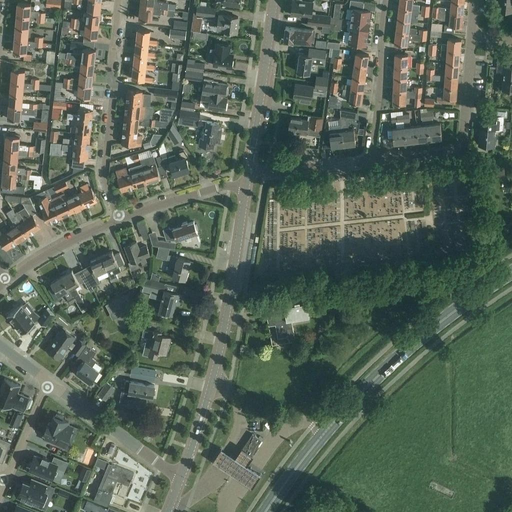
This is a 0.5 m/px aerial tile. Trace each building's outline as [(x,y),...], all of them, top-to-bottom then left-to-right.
[(80,0),(80,3),(88,4),(87,12),(100,13),(101,1),(94,0),(80,0)] [(141,0),(140,7),(153,8),(161,9),(168,10),(168,9),(169,3),(157,2),(157,0),(141,0)] [(292,0),(291,10),(293,10),(293,15),(308,17),(307,23),(309,23),(329,25),(330,16),(315,14),(315,11),(311,11),(312,2),(303,1),(301,0),(292,0)] [(370,10),(363,9),(364,1),(353,0),(349,0),(349,8),(352,8),(351,20),(369,22),(368,22),(370,10)] [(412,0),(400,0),(399,7),(412,9),(419,10),(420,5),(412,4),(412,0)] [(511,0),(499,0),(499,10),(499,7),(511,8),(511,0)] [(440,7),(440,12),(463,15),(464,3),(451,1),(451,8),(440,7)] [(30,4),(17,3),(16,15),(29,16),(37,17),(37,12),(38,12),(30,11),(30,4)] [(193,14),(215,17),(217,7),(198,5),(195,5),(193,14)] [(153,8),(140,7),(139,19),(152,20),(153,14),(161,14),(161,13),(161,9),(153,8)] [(412,9),(399,7),(398,19),(410,21),(412,9)] [(86,19),(78,18),(78,23),(98,26),(100,13),(87,12),(86,19)] [(439,18),(439,20),(450,20),(449,25),(445,25),(444,32),(454,33),(455,26),(462,27),(463,15),(440,12),(439,18)] [(16,15),(15,27),(28,29),(29,16),(16,15)] [(223,31),(236,33),(238,17),(225,15),(219,15),(217,28),(224,29),(223,31)] [(191,30),(200,32),(202,18),(193,17),(191,30)] [(410,21),(398,19),(396,31),(416,34),(417,28),(409,27),(410,21)] [(173,28),(187,29),(188,22),(174,20),(173,28)] [(369,22),(351,20),(349,31),(368,34),(369,22)] [(98,26),(78,23),(77,28),(77,29),(85,30),(84,37),(97,38),(98,26)] [(430,25),(430,39),(443,38),(443,31),(435,31),(435,24),(430,25)] [(15,27),(14,40),(27,41),(28,29),(15,27)] [(284,40),(311,43),(313,30),(285,27),(284,40)] [(187,30),(170,28),(169,37),(186,39),(187,30)] [(138,29),(136,42),(148,44),(148,45),(156,46),(157,41),(149,40),(150,31),(138,29)] [(368,34),(349,31),(348,43),(365,45),(367,34),(368,34)] [(396,31),(394,44),(407,45),(408,39),(419,40),(419,35),(416,34),(396,31)] [(442,45),(441,51),(460,52),(461,40),(448,39),(448,45),(442,45)] [(13,52),(23,53),(23,60),(31,60),(32,53),(26,53),(27,46),(35,46),(35,41),(27,41),(14,40),(13,52)] [(70,40),(70,47),(82,48),(83,41),(70,40)] [(136,42),(135,55),(147,56),(147,57),(155,58),(155,53),(147,53),(148,45),(148,44),(136,42)] [(233,54),(227,53),(229,45),(217,43),(216,49),(211,49),(210,56),(215,57),(214,65),(231,68),(233,54)] [(74,59),(94,61),(96,49),(83,48),(82,53),(67,52),(67,54),(67,58),(73,59),(74,59)] [(326,51),(310,48),(309,56),(300,54),(299,64),(296,64),(295,70),(298,70),(298,72),(310,74),(312,62),(313,63),(317,64),(319,63),(324,64),(326,51)] [(55,51),(47,50),(46,63),(54,64),(55,51)] [(460,52),(441,51),(441,56),(447,56),(446,63),(459,64),(460,52)] [(351,60),(350,65),(367,67),(369,55),(356,53),(355,61),(351,60)] [(394,66),(407,67),(408,55),(395,54),(394,66)] [(135,55),(133,67),(145,68),(145,70),(153,71),(154,66),(146,65),(147,57),(147,56),(135,55)] [(80,71),(80,72),(93,74),(94,61),(74,59),(73,63),(73,64),(74,64),(74,70),(80,71)] [(511,66),(511,60),(499,59),(497,72),(504,72),(502,89),(503,90),(503,87),(511,87),(511,66)] [(203,71),(204,63),(187,61),(186,69),(203,71)] [(458,77),(459,64),(446,63),(445,76),(458,77)] [(47,64),(44,70),(50,73),(53,68),(47,64)] [(367,67),(350,65),(349,70),(354,71),(353,77),(365,79),(367,67)] [(407,67),(394,66),(394,78),(407,79),(407,67)] [(145,68),(133,67),(132,80),(144,81),(144,82),(152,83),(152,79),(144,78),(145,70),(145,68)] [(11,81),(24,83),(25,70),(12,69),(11,81)] [(203,72),(186,70),(185,78),(202,80),(203,72)] [(79,78),(71,77),(71,78),(70,83),(92,86),(93,74),(80,72),(79,78)] [(434,75),(434,80),(445,81),(444,86),(457,87),(458,77),(445,76),(434,75)] [(346,84),(345,89),(363,92),(365,79),(353,77),(352,85),(346,84)] [(394,78),(393,91),(406,91),(407,79),(394,78)] [(205,79),(202,94),(225,98),(225,95),(227,96),(228,95),(229,90),(228,89),(226,88),(227,85),(213,83),(214,81),(205,79)] [(24,83),(11,81),(10,93),(23,94),(23,89),(32,90),(32,88),(31,88),(31,83),(24,83)] [(70,83),(70,88),(78,89),(77,97),(90,99),(92,86),(70,83)] [(312,99),(313,86),(296,84),(295,87),(295,88),(294,92),(294,93),(294,97),(301,97),(300,102),(310,103),(311,99),(312,99)] [(457,87),(444,86),(443,97),(437,97),(437,102),(456,104),(456,99),(457,87)] [(178,90),(168,89),(155,87),(154,95),(167,96),(177,98),(178,90)] [(345,89),(344,89),(343,95),(348,95),(347,101),(349,101),(349,102),(361,104),(363,92),(345,89)] [(151,94),(142,93),(142,91),(128,90),(126,103),(146,106),(147,106),(150,106),(151,94)] [(393,91),(393,104),(406,104),(406,97),(414,97),(415,92),(406,91),(393,91)] [(23,94),(10,93),(8,106),(22,107),(23,94)] [(225,98),(202,94),(201,102),(209,104),(208,109),(225,112),(227,99),(225,98)] [(56,119),(57,108),(66,109),(67,102),(53,100),(51,118),(56,119)] [(126,103),(125,117),(139,118),(146,119),(149,119),(152,119),(153,107),(150,106),(147,106),(146,106),(126,103)] [(181,109),(194,111),(195,105),(181,103),(181,109)] [(22,107),(8,106),(7,119),(21,120),(21,113),(30,114),(30,113),(29,113),(30,108),(30,107),(22,107)] [(328,107),(328,115),(335,115),(336,107),(328,107)] [(75,115),(75,121),(92,123),(93,110),(78,108),(78,115),(75,115)] [(165,121),(169,121),(175,109),(166,108),(164,121),(165,121)] [(181,109),(179,117),(191,119),(192,117),(199,118),(200,112),(194,111),(181,109)] [(340,109),(340,112),(340,114),(341,118),(341,124),(342,125),(344,145),(356,144),(354,129),(348,130),(347,119),(358,118),(358,112),(340,109)] [(404,121),(403,115),(403,111),(393,112),(393,116),(391,116),(392,122),(396,122),(398,122),(404,121)] [(308,120),(291,117),(291,120),(290,122),(289,125),(290,126),(289,130),(298,131),(298,133),(306,135),(307,127),(321,129),(323,118),(309,115),(308,120)] [(481,121),(479,145),(480,145),(480,142),(494,143),(494,146),(496,129),(502,129),(503,116),(490,115),(490,122),(481,121)] [(139,118),(125,117),(123,130),(138,132),(139,124),(148,125),(149,119),(146,119),(139,118)] [(440,123),(433,124),(432,118),(428,119),(430,140),(442,138),(440,123)] [(63,119),(63,124),(74,125),(74,126),(77,126),(76,133),(90,135),(92,123),(75,121),(63,119)] [(422,125),(416,126),(418,141),(430,140),(428,119),(422,119),(422,125)] [(218,132),(219,123),(207,121),(199,120),(198,126),(206,127),(205,139),(201,138),(200,146),(214,148),(215,141),(221,142),(221,141),(219,141),(220,133),(222,133),(218,132)] [(416,126),(410,127),(409,120),(404,121),(406,142),(418,141),(416,126)] [(34,121),(34,129),(47,130),(47,123),(34,121)] [(396,128),(392,129),(394,144),(406,142),(404,121),(398,122),(396,122),(396,128)] [(183,138),(173,123),(168,133),(175,143),(183,138)] [(325,129),(323,143),(331,142),(331,147),(344,145),(342,125),(341,124),(329,126),(330,129),(325,129)] [(122,144),(136,146),(141,147),(142,136),(137,136),(138,132),(123,130),(122,144)] [(76,133),(75,140),(63,138),(63,143),(72,144),(72,145),(89,147),(90,135),(76,133)] [(5,148),(26,150),(26,146),(26,145),(19,144),(20,137),(6,136),(5,148)] [(26,146),(26,150),(32,150),(33,150),(44,151),(45,139),(37,138),(36,146),(26,146)] [(62,154),(62,149),(63,143),(51,142),(50,153),(62,154)] [(160,153),(166,150),(163,143),(157,146),(160,153)] [(63,144),(62,149),(74,150),(73,158),(72,167),(83,168),(84,168),(85,159),(87,159),(89,147),(72,145),(63,144)] [(26,150),(5,148),(4,160),(18,161),(18,155),(25,155),(26,150)] [(181,175),(181,172),(190,170),(186,159),(189,158),(184,150),(179,152),(182,159),(177,160),(175,155),(169,157),(174,175),(175,174),(177,176),(181,175)] [(134,162),(140,160),(138,153),(132,155),(134,162)] [(154,156),(140,160),(148,183),(161,179),(154,156)] [(18,161),(4,160),(3,172),(17,173),(24,174),(24,169),(25,169),(25,168),(17,167),(18,161)] [(148,183),(140,160),(141,164),(129,168),(130,174),(135,188),(148,183)] [(130,174),(129,174),(127,175),(127,173),(126,168),(116,171),(118,178),(117,178),(122,192),(135,188),(130,174)] [(17,173),(3,172),(2,185),(8,185),(7,192),(13,193),(13,192),(24,193),(25,186),(16,185),(17,173)] [(60,184),(63,190),(69,187),(66,181),(60,184)] [(63,190),(60,184),(54,186),(57,193),(63,190)] [(79,193),(85,207),(98,201),(92,188),(89,189),(87,184),(80,187),(83,192),(79,193)] [(79,193),(67,199),(73,212),(85,207),(79,193)] [(64,194),(53,199),(52,199),(60,218),(73,212),(67,199),(64,194)] [(47,197),(40,200),(38,200),(43,210),(42,211),(48,224),(60,218),(52,199),(53,199),(52,199),(48,200),(47,197)] [(37,212),(33,204),(22,203),(24,207),(15,213),(29,235),(41,228),(33,215),(37,212)] [(7,213),(16,226),(10,230),(18,242),(29,235),(15,213),(12,209),(7,213)] [(176,239),(177,241),(181,242),(182,238),(197,233),(196,230),(198,230),(196,224),(195,225),(194,222),(187,224),(187,222),(182,223),(182,224),(180,224),(181,227),(179,228),(179,227),(170,230),(169,228),(163,230),(166,239),(174,240),(176,239)] [(18,242),(10,230),(6,232),(4,228),(0,230),(0,235),(0,236),(0,240),(6,250),(18,242)] [(147,246),(139,249),(136,242),(125,246),(131,261),(128,262),(131,270),(140,266),(140,264),(146,262),(144,258),(150,255),(147,246)] [(159,246),(156,257),(167,260),(168,255),(171,248),(168,247),(160,246),(159,246)] [(112,251),(101,256),(107,270),(109,276),(115,274),(121,271),(119,267),(124,264),(120,253),(114,256),(112,251)] [(171,261),(167,275),(186,280),(190,261),(168,255),(167,260),(171,261)] [(92,265),(83,270),(91,286),(99,283),(96,275),(107,270),(101,256),(90,261),(92,265)] [(335,270),(336,278),(336,279),(352,277),(351,268),(335,270)] [(72,271),(61,277),(72,295),(75,301),(81,310),(86,307),(74,287),(80,283),(85,283),(90,292),(92,290),(92,291),(93,290),(91,286),(83,270),(74,274),(72,271)] [(61,277),(51,283),(58,296),(63,293),(66,298),(72,295),(61,277)] [(182,294),(165,290),(164,289),(166,284),(145,279),(142,290),(150,292),(149,296),(163,300),(160,313),(161,316),(167,318),(169,316),(170,314),(173,314),(176,302),(180,303),(182,294)] [(72,295),(66,298),(70,304),(75,301),(72,295)] [(113,301),(121,316),(132,310),(124,295),(113,301)] [(285,312),(267,315),(269,315),(270,322),(268,322),(269,325),(276,324),(278,338),(287,336),(290,341),(295,340),(292,319),(309,316),(307,302),(284,306),(285,312)] [(41,316),(36,312),(30,316),(21,304),(7,315),(22,333),(35,323),(35,322),(38,319),(38,320),(46,326),(54,313),(47,308),(41,316)] [(59,359),(70,344),(75,337),(63,328),(60,332),(59,332),(57,335),(58,335),(47,350),(59,359)] [(143,355),(149,357),(157,359),(159,351),(166,352),(170,336),(161,333),(162,332),(155,330),(154,332),(144,329),(143,336),(149,338),(147,346),(145,347),(143,355)] [(78,355),(85,347),(87,344),(80,339),(72,350),(78,355)] [(99,371),(93,367),(97,361),(92,358),(97,352),(87,345),(74,364),(78,367),(78,368),(80,369),(77,372),(84,377),(83,379),(89,384),(90,382),(91,382),(99,371)] [(120,369),(127,370),(128,363),(121,362),(120,369)] [(135,368),(133,377),(156,381),(157,372),(135,368)] [(0,388),(0,402),(11,407),(12,405),(24,410),(29,397),(17,392),(20,384),(4,378),(0,388)] [(127,381),(126,389),(125,393),(122,393),(120,403),(128,405),(129,399),(137,400),(136,403),(146,405),(147,396),(154,397),(156,386),(127,381)] [(106,401),(115,388),(107,382),(98,395),(106,401)] [(64,448),(72,427),(67,424),(68,422),(62,419),(63,416),(56,413),(55,416),(54,416),(50,423),(48,422),(44,432),(46,433),(44,439),(64,448)] [(20,420),(13,417),(11,423),(17,426),(20,420)] [(252,434),(243,448),(252,454),(262,440),(252,434)] [(0,452),(5,455),(11,442),(0,437),(0,452)] [(235,459),(222,450),(213,463),(252,489),(261,476),(247,467),(254,457),(242,449),(235,459)] [(35,455),(29,468),(37,471),(36,473),(42,476),(43,474),(52,478),(55,469),(62,471),(66,461),(54,456),(52,462),(49,461),(49,459),(43,456),(42,458),(35,455)] [(109,502),(113,494),(112,493),(118,478),(129,483),(129,484),(129,485),(134,473),(112,464),(101,489),(99,488),(95,496),(109,502)] [(81,472),(88,475),(91,470),(83,467),(81,472)] [(24,482),(17,497),(26,501),(26,502),(32,505),(32,503),(40,507),(47,491),(44,490),(46,484),(32,479),(30,484),(24,482)] [(70,492),(61,489),(59,494),(68,498),(70,492)] [(87,501),(84,508),(92,511),(106,511),(107,509),(87,501)]
